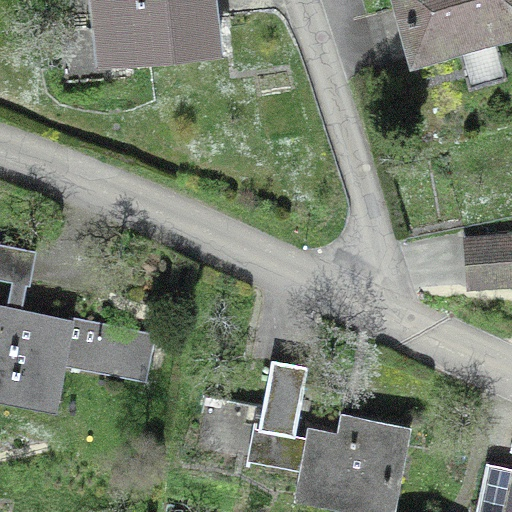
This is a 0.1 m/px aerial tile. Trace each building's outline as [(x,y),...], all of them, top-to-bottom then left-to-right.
[(118,60),(217,50),(211,0),(93,0),(97,27),(114,25),(118,60)] [(511,0),(398,0),(414,58),(462,45),(458,31),(484,24),(488,37),(511,30),(511,0)] [(511,278),(511,239),(470,242),(473,281),(511,278)] [(19,247),(0,243),(0,277),(12,280),(19,247)] [(97,363),(95,369),(145,377),(154,333),(19,308),(20,301),(7,298),(6,306),(0,304),(0,396),(55,407),(64,357),(97,363)] [(305,371),(271,364),(259,426),(293,433),(305,371)] [(353,413),(349,433),(308,425),(294,496),(374,511),(392,511),(410,425),(353,413)] [(505,511),(511,482),(511,466),(486,461),(474,511),(505,511)]
